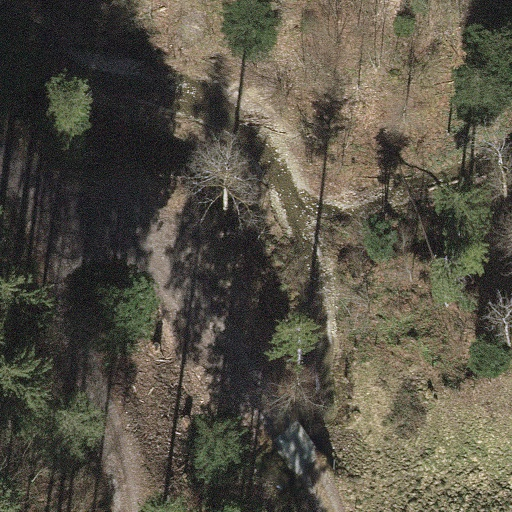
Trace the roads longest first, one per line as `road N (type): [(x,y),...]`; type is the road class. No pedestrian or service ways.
road 1 (track): [(317,511),(311,489),(255,425),(20,292),(0,263)]
road 2 (track): [(20,292),(134,511)]
